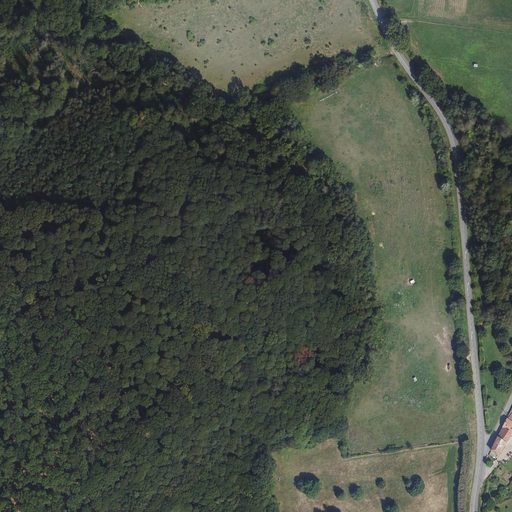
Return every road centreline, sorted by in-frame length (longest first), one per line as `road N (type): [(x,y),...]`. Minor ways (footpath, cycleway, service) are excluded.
road 1 (tertiary): [(481,448),(449,132),(372,0)]
road 2 (track): [(208,339),(161,273),(89,218),(0,219)]
road 3 (track): [(68,511),(179,401),(208,339)]
